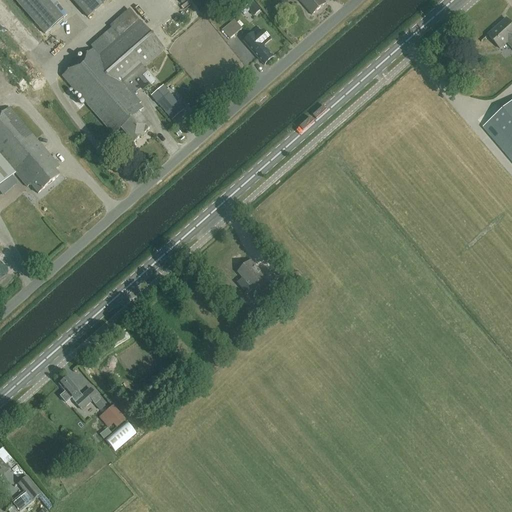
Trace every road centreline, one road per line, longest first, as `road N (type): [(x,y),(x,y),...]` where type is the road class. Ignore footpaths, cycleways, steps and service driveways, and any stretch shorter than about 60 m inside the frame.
road 1 (primary): [(0,391),(448,0)]
road 2 (unclassified): [(0,314),(354,0)]
